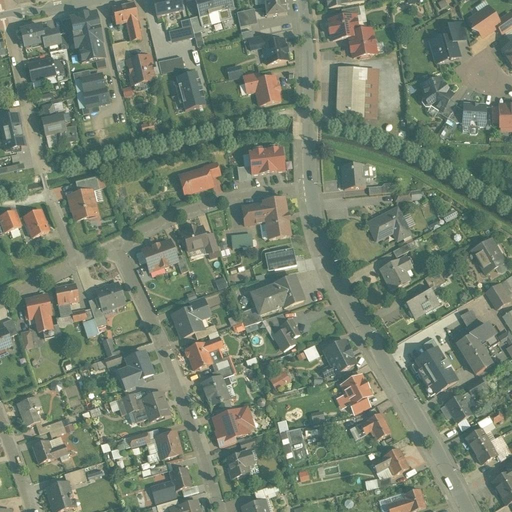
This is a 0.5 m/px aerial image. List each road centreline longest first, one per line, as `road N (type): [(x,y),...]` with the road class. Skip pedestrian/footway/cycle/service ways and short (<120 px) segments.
road 1 (tertiary): [(310,191),(340,292),(467,511)]
road 2 (residential): [(218,511),(176,376),(115,247)]
road 3 (residential): [(310,191),(236,199),(115,247)]
road 4 (tertiary): [(300,0),(310,191)]
road 5 (residential): [(10,13),(39,172)]
